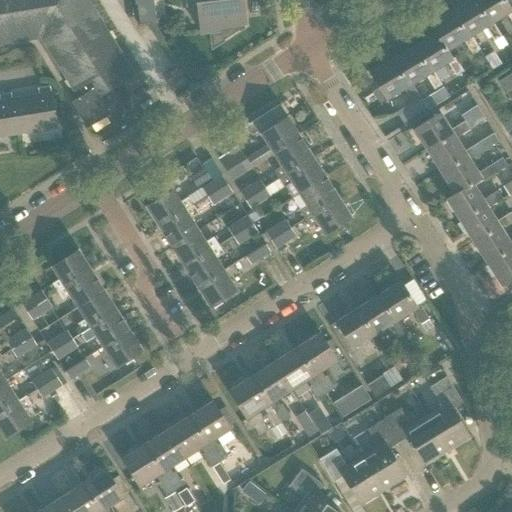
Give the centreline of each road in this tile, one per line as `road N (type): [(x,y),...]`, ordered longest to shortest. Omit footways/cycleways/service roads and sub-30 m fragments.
road 1 (residential): [(0,476),(415,217)]
road 2 (residential): [(487,473),(492,447),(464,295),(415,217)]
road 3 (unclassified): [(96,180),(310,52)]
road 4 (residential): [(415,217),(310,52)]
road 5 (residential): [(96,180),(152,266),(139,300),(160,334)]
